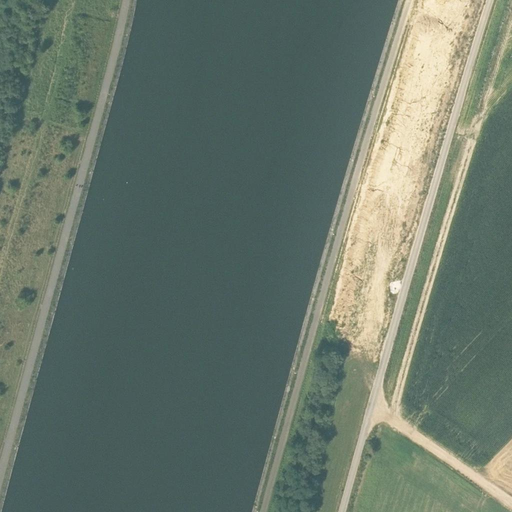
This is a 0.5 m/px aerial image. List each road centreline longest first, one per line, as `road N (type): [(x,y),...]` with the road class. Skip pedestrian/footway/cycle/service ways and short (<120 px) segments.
road 1 (unclassified): [(343,511),(490,0)]
road 2 (track): [(371,405),(511,505)]
